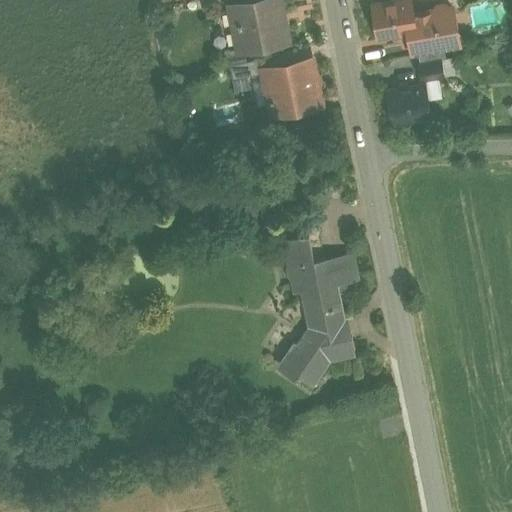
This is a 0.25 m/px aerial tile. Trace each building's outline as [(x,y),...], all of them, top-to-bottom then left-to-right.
[(267,0),(232,7),(240,48),(287,38),(279,2),(279,0),(267,0)] [(410,0),(398,0),(373,4),(379,38),(410,33),(416,32),(414,16),(410,0)] [(434,13),(414,16),(416,32),(410,33),(413,54),(460,46),(454,10),(450,10),(446,6),(437,8),(434,13)] [(255,59),(230,64),(233,79),(258,74),(255,59)] [(311,62),(264,71),(273,112),(320,102),(311,62)] [(440,62),(418,66),(421,80),(443,75),(440,62)] [(423,85),(387,93),(394,122),(430,114),(423,85)] [(333,256),(314,260),(309,233),(282,239),(290,277),(293,276),(296,288),(303,287),(311,325),(306,332),(304,331),(297,342),(294,341),(293,342),(296,343),(284,362),(298,371),(294,378),(295,378),(297,375),(300,377),(314,385),(331,360),(356,354),(352,336),(349,337),(339,285),(333,256)] [(354,252),(333,256),(339,285),(360,280),(354,252)]
